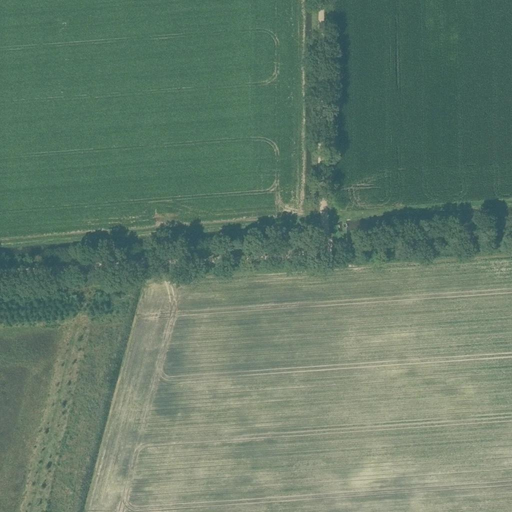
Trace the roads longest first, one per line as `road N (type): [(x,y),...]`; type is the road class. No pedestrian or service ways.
road 1 (track): [(0,269),(322,248)]
road 2 (track): [(322,248),(322,0)]
